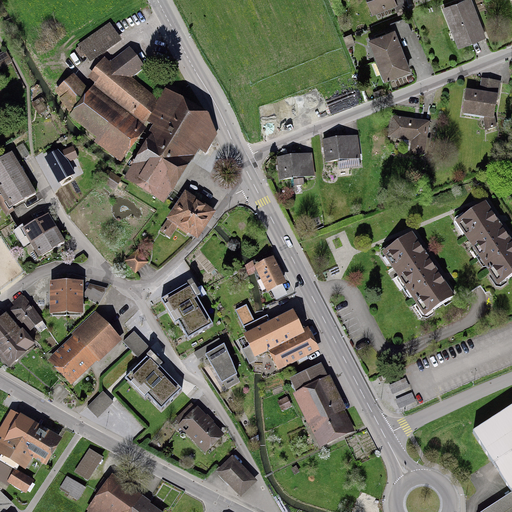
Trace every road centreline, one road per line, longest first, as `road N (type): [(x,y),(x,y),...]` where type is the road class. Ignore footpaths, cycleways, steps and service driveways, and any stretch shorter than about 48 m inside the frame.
road 1 (secondary): [(242,159),(384,435)]
road 2 (unclassified): [(511,54),(242,159)]
road 3 (residential): [(277,511),(202,384),(178,366),(143,296)]
road 4 (residential): [(0,381),(221,503)]
road 5 (secondary): [(156,0),(242,159)]
road 6 (residential): [(143,296),(82,230),(41,151)]
road 7 (residential): [(0,297),(56,266),(85,267),(143,296)]
road 8 (residential): [(511,378),(384,435)]
